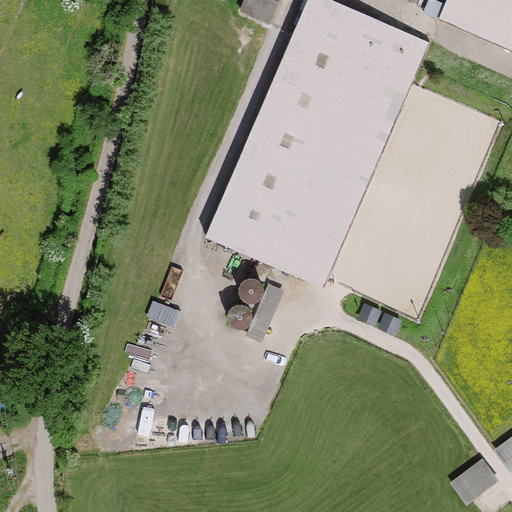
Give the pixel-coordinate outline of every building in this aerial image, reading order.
[(322,292),(429,44),(329,0),(308,0),(197,241),(322,292)] [(247,0),(242,12),(270,24),(280,0),(247,0)] [(511,0),(449,0),(440,20),(511,52),(511,0)] [(247,302),(252,303),(256,303),(260,301),(263,298),(264,294),(265,290),(264,286),(262,282),(259,280),(255,278),(251,278),(247,279),(244,281),(241,284),(240,288),(240,292),(241,297),(244,300),(247,302)] [(236,327),(241,328),(245,327),(249,325),(252,322),(253,318),(254,314),(253,310),(251,307),(248,304),(244,302),(240,302),(236,303),(233,305),(230,309),(229,313),(229,317),(230,321),(233,324),(236,327)] [(511,473),(511,437),(495,450),(511,474),(511,473)] [(501,483),(485,459),(452,483),(468,507),(501,483)]
